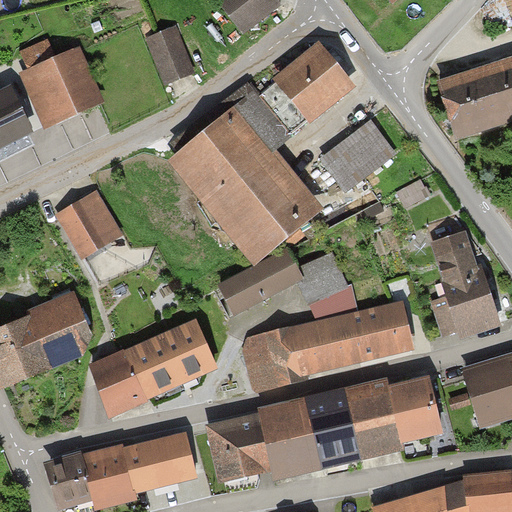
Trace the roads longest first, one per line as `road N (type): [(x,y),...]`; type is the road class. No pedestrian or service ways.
road 1 (residential): [(25,454),(511,343)]
road 2 (residential): [(0,205),(149,133),(324,11)]
road 3 (residential): [(201,511),(511,460)]
road 4 (unclassified): [(397,83),(511,253)]
